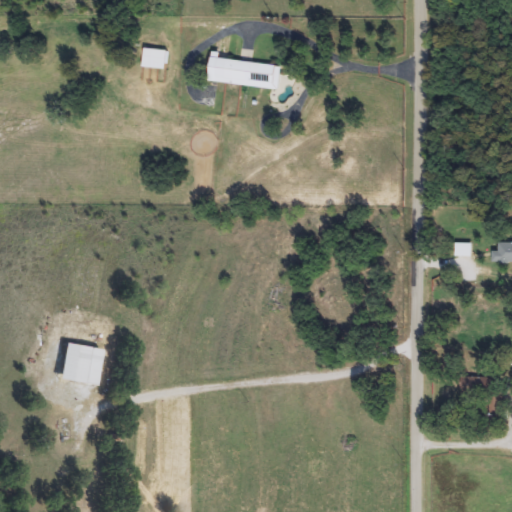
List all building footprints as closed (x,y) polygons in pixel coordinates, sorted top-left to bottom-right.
[(164,69),(144,68),(145,51),(165,51),(164,69)] [(275,90),(210,82),(213,58),(278,66),(275,90)] [(511,262),(494,262),(494,243),(511,243),(511,262)] [(95,386),(58,381),(63,345),(100,350),(95,386)] [(466,395),(466,377),(502,378),(501,417),(481,417),(481,396),(466,395)]
